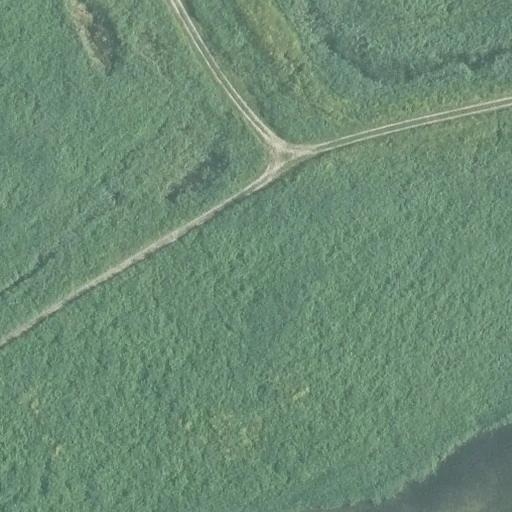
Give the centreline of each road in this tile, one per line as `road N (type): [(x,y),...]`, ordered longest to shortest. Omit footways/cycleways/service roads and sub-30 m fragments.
road 1 (track): [(0,342),(286,160),(180,0)]
road 2 (track): [(286,160),(511,102)]
